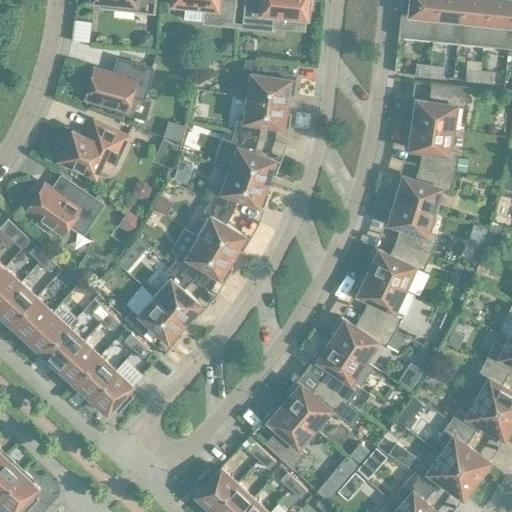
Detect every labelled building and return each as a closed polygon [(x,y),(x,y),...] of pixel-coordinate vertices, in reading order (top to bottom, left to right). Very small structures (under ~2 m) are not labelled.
[(97,0),(97,2),(101,5),(101,6),(114,7),(119,4),(119,2),(133,3),(132,10),(152,12),(153,0),(97,0)] [(170,0),(170,3),(206,7),(204,21),(231,24),(234,0),(170,0)] [(307,0),(244,0),(242,25),(269,28),(271,14),(306,17),(307,0)] [(431,40),(435,0),(409,0),(409,5),(401,4),(401,0),(400,0),(397,36),(431,40)] [(460,0),(435,0),(431,40),(457,43),(460,0)] [(486,0),(460,0),(457,43),(482,45),(486,0)] [(511,0),(486,0),(482,45),(507,48),(511,0)] [(138,36),(137,46),(150,47),(151,34),(143,33),(138,36)] [(224,42),(218,47),(217,54),(231,56),(232,42),(224,42)] [(189,54),(179,53),(178,69),(188,70),(189,54)] [(192,58),(192,66),(203,67),(204,58),(192,58)] [(249,73),(246,96),(287,102),(288,94),(293,94),(295,78),(288,77),(290,64),(244,59),(242,72),(249,73)] [(84,98),(126,110),(131,94),(142,98),(151,68),(123,60),(120,71),(113,69),(112,72),(93,67),(92,71),(87,70),(81,92),(85,93),(84,98)] [(428,76),(429,65),(415,64),(414,74),(428,76)] [(429,65),(428,76),(442,77),(443,67),(429,65)] [(478,81),(479,70),(465,69),(464,80),(478,81)] [(479,70),(478,81),(492,83),(493,72),(479,70)] [(412,123),(451,129),(455,106),(464,107),(467,86),(435,83),(432,101),(410,98),(409,110),(413,111),(412,123)] [(287,102),(246,96),(242,120),(235,119),(233,131),(257,138),(260,124),(288,128),(290,112),(285,111),(287,102)] [(60,154),(58,157),(95,174),(101,160),(113,165),(127,135),(92,118),(84,136),(71,130),(66,141),(62,139),(56,152),(60,154)] [(185,126),(167,120),(162,136),(180,142),(185,126)] [(423,165),(455,172),(458,153),(448,152),(451,129),(412,123),(410,135),(405,134),(403,147),(425,150),(423,165)] [(257,138),(233,131),(229,143),(236,146),(228,168),(267,182),(270,174),(274,175),(280,160),(253,151),(257,138)] [(163,139),(158,149),(166,153),(160,164),(167,167),(177,145),(163,139)] [(467,159),(457,158),(455,171),(465,172),(467,159)] [(394,199),(433,211),(440,188),(449,191),(455,172),(423,165),(418,180),(397,174),(393,185),(398,187),(394,199)] [(267,182),(228,168),(219,191),(213,189),(209,200),(232,211),(236,198),(263,207),(269,192),(264,190),(267,182)] [(511,191),(511,177),(505,176),(502,190),(511,191)] [(63,233),(69,223),(83,232),(102,202),(67,180),(61,190),(55,186),(54,189),(43,182),(41,186),(37,184),(25,203),(28,205),(26,209),(40,218),(37,223),(49,232),(53,227),(63,233)] [(159,211),(166,200),(158,195),(151,206),(159,211)] [(112,199),(103,214),(115,221),(124,207),(112,199)] [(399,242),(430,254),(435,236),(426,233),(433,211),(394,199),(391,210),(386,209),(383,221),(403,227),(399,242)] [(209,215),(196,236),(232,257),(237,249),(241,251),(249,237),(225,223),(232,211),(209,200),(202,211),(209,215)] [(130,213),(121,228),(131,234),(140,219),(130,213)] [(29,239),(18,228),(6,218),(0,224),(0,229),(21,248),(29,239)] [(490,225),(486,237),(498,241),(502,230),(490,225)] [(232,257),(196,236),(184,257),(178,253),(172,263),(192,278),(201,285),(208,272),(224,281),(232,267),(228,264),(232,257)] [(367,271),(403,288),(413,267),(422,271),(430,254),(399,242),(393,256),(373,247),(368,258),(372,260),(367,271)] [(38,261),(45,254),(35,244),(28,252),(38,261)] [(125,252),(116,262),(125,270),(134,260),(125,252)] [(38,261),(48,271),(55,263),(45,254),(38,261)] [(183,288),(192,278),(172,263),(163,273),(169,278),(153,295),(184,323),(190,316),(193,320),(204,307),(183,288)] [(0,302),(20,281),(4,266),(0,270),(0,302)] [(64,276),(74,286),(81,279),(70,269),(64,276)] [(372,301),(366,315),(394,331),(402,313),(393,309),(403,288),(367,271),(362,282),(357,280),(352,291),(372,301)] [(91,288),(81,279),(74,286),(84,296),(91,288)] [(3,318),(10,324),(36,296),(20,281),(0,302),(0,317),(2,319),(3,318)] [(184,323),(153,295),(137,314),(131,309),(124,318),(142,335),(150,326),(171,345),(182,333),(178,330),(184,323)] [(24,340),(52,310),(36,296),(10,324),(16,330),(14,331),(24,340)] [(102,320),(108,312),(98,303),(91,310),(102,320)] [(41,353),(67,325),(52,310),(24,340),(34,349),(35,347),(41,353)] [(108,312),(102,320),(112,329),(119,322),(108,312)] [(330,339),(363,361),(376,342),(384,347),(394,331),(366,315),(357,328),(339,316),(332,326),(336,329),(330,339)] [(56,369),(83,340),(67,325),(41,353),(48,359),(46,361),(56,369)] [(463,335),(451,330),(446,342),(458,347),(463,335)] [(123,340),(133,349),(140,342),(130,332),(123,340)] [(494,341),(484,362),(508,374),(511,364),(511,337),(509,336),(504,346),(494,341)] [(322,382),(348,402),(358,386),(350,381),(363,361),(330,339),(323,349),(319,347),(312,357),(330,369),(322,382)] [(73,383),(99,354),(83,340),(56,369),(65,378),(67,377),(73,383)] [(140,342),(133,349),(144,359),(150,351),(140,342)] [(87,399),(115,369),(99,354),(73,383),(79,388),(78,390),(87,399)] [(477,396),(511,416),(511,391),(501,385),(508,374),(484,362),(478,372),(488,378),(477,396)] [(124,393),(126,391),(132,385),(115,369),(87,399),(97,408),(98,406),(106,413),(113,404),(118,409),(116,411),(118,412),(132,397),(131,395),(129,398),(124,393)] [(403,373),(398,380),(411,388),(415,381),(403,373)] [(291,392),(283,401),(313,428),(329,410),(336,416),(348,402),(322,382),(312,394),(295,380),(287,389),(291,392)] [(450,420),(472,434),(479,423),(504,437),(511,426),(510,425),(511,421),(511,416),(477,396),(467,415),(457,409),(450,420)] [(313,428),(283,401),(275,411),(271,408),(263,417),(280,431),(267,446),(291,468),(305,452),(298,445),(313,428)] [(416,417),(403,408),(395,420),(407,429),(416,417)] [(440,454),(475,479),(480,472),(488,461),(465,444),(472,434),(450,420),(437,438),(447,445),(440,454)] [(258,459),(264,452),(254,442),(247,450),(258,459)] [(395,442),(387,453),(411,470),(418,459),(395,442)] [(365,459),(375,468),(385,456),(375,448),(365,459)] [(264,452),(258,459),(268,469),(275,461),(264,452)] [(411,474),(432,491),(439,480),(463,497),(471,486),(470,485),(475,479),(440,454),(428,471),(418,464),(411,474)] [(0,493),(22,470),(12,461),(11,462),(4,457),(0,461),(0,493)] [(209,511),(236,482),(220,466),(212,475),(207,470),(209,468),(208,467),(193,482),(194,484),(196,481),(201,486),(194,494),(201,501),(199,503),(209,511)] [(25,511),(38,499),(36,498),(34,500),(29,495),(37,487),(30,480),(31,478),(22,470),(0,493),(0,504),(8,511),(13,511),(19,506),(24,511),(22,511),(25,511)] [(289,488),(296,481),(286,471),(279,479),(289,488)] [(353,472),(342,485),(352,493),(363,481),(353,472)] [(398,507),(403,511),(436,511),(423,500),(432,491),(411,474),(396,491),(405,499),(398,507)] [(289,488),(299,498),(306,490),(296,481),(289,488)] [(237,511),(252,497),(236,482),(209,511),(237,511)] [(326,499),(331,493),(322,484),(316,490),(326,499)] [(315,504),(323,511),(326,511),(332,506),(322,496),(315,504)] [(267,511),(268,511),(252,497),(237,511),(267,511)]
